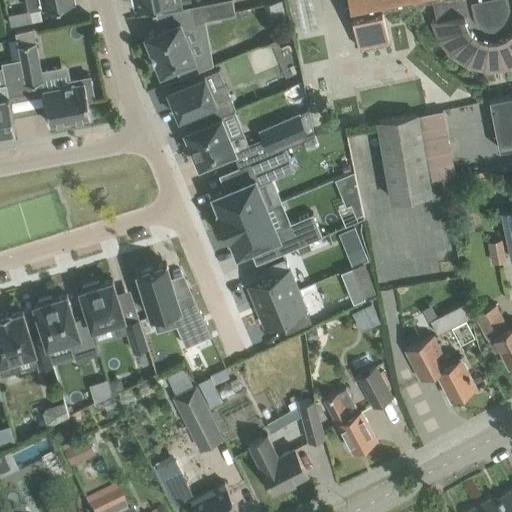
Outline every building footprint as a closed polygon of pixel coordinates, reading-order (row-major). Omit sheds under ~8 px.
[(28,0),(30,9),(42,6),(44,6),(74,0),(28,0)] [(134,0),(135,2),(147,0),(160,0),(163,10),(183,6),(182,0),(134,0)] [(195,21),(236,13),(233,0),(211,0),(193,4),(191,4),(195,21)] [(511,0),(349,0),(351,5),(353,16),(360,46),(389,40),(383,9),(426,0),(433,0),(437,18),(432,19),(439,37),(451,52),(467,62),(485,68),(504,67),(511,64),(511,0)] [(161,72),(197,57),(181,19),(145,33),(152,48),(151,48),(153,53),(155,58),(156,58),(161,72)] [(21,57),(27,90),(44,87),(42,80),(43,79),(36,42),(33,27),(16,31),(17,37),(19,45),(21,57)] [(296,58),(289,35),(246,47),(253,71),(296,58)] [(2,60),(6,81),(0,82),(0,131),(16,128),(9,94),(27,90),(25,83),(21,57),(2,60)] [(95,97),(91,79),(90,73),(67,77),(68,83),(43,88),(49,122),(91,114),(88,98),(95,97)] [(212,91),(205,73),(168,89),(180,116),(202,107),(208,120),(222,114),(236,108),(227,85),(212,91)] [(274,92),(283,89),(280,81),(271,85),(274,92)] [(511,94),(490,98),(500,148),(511,145),(511,94)] [(418,112),(420,124),(447,120),(445,108),(418,112)] [(420,124),(418,112),(378,119),(392,198),(431,191),(432,198),(447,195),(443,177),(429,180),(429,177),(427,165),(420,124)] [(269,148),(307,133),(299,113),(261,128),(269,148)] [(222,114),(208,120),(185,129),(199,165),(236,149),(249,144),(245,134),(236,135),(231,137),(222,114)] [(254,176),(213,193),(220,210),(218,210),(224,223),(268,205),(258,183),(295,167),(286,146),(248,162),(254,176)] [(456,172),(454,161),(427,165),(429,177),(443,174),(456,172)] [(351,200),(357,214),(364,211),(355,169),(335,177),(345,203),(351,200)] [(511,194),(509,195),(511,207),(511,208),(502,209),(511,257),(511,256),(511,194)] [(268,205),(224,223),(229,237),(231,236),(237,252),(273,238),(279,252),(323,234),(313,211),(276,226),(268,205)] [(358,222),(347,226),(350,234),(361,229),(358,222)] [(488,240),(493,261),(508,257),(503,237),(488,240)] [(152,315),(171,309),(172,313),(186,344),(212,333),(193,290),(179,294),(168,261),(138,270),(152,315)] [(298,288),(290,268),(249,285),(257,305),(298,288)] [(359,279),(358,279),(365,295),(376,290),(370,276),(359,280),(359,279)] [(81,288),(88,313),(93,326),(125,316),(113,278),(100,282),(99,279),(83,284),(84,287),(81,288)] [(298,288),(257,305),(266,325),(281,318),(286,331),(311,320),(298,288)] [(35,302),(45,336),(48,343),(70,336),(77,359),(100,351),(93,326),(88,313),(75,318),(67,292),(53,297),(51,294),(39,298),(39,301),(35,302)] [(438,315),(430,318),(438,333),(472,315),(468,299),(438,315)] [(511,324),(508,326),(497,303),(476,313),(494,350),(500,347),(509,365),(511,363),(511,324)] [(48,343),(45,336),(33,340),(23,309),(11,313),(10,310),(0,313),(0,315),(0,316),(0,315),(0,372),(0,373),(21,367),(17,355),(34,350),(39,366),(53,362),(48,343)] [(134,349),(149,345),(140,316),(125,321),(134,349)] [(447,361),(433,335),(406,349),(421,377),(436,369),(451,398),(477,385),(461,354),(447,361)] [(374,404),(392,394),(375,364),(357,374),(374,404)] [(212,407),(224,401),(210,374),(198,380),(212,407)] [(105,378),(89,384),(94,399),(111,394),(105,378)] [(202,448),(222,437),(195,384),(175,394),(202,448)] [(358,409),(346,386),(326,396),(354,449),(377,437),(362,407),(358,409)] [(314,399),(300,403),(310,440),(324,436),(314,399)] [(14,441),(9,425),(0,428),(0,430),(4,444),(14,441)] [(278,454),(267,432),(249,442),(274,490),(308,473),(294,446),(278,454)] [(73,463),(96,452),(89,436),(66,447),(73,463)] [(0,452),(0,470),(8,466),(2,451),(0,452)] [(185,477),(166,487),(176,506),(191,498),(195,497),(193,491),(185,477)] [(198,511),(230,511),(239,508),(225,481),(195,497),(191,498),(198,511)] [(511,511),(511,487),(496,497),(495,494),(467,509),(468,511),(511,511)] [(127,511),(118,493),(89,507),(90,511),(127,511)]
